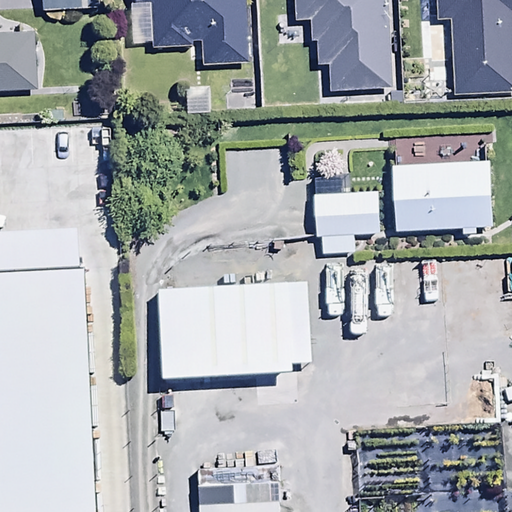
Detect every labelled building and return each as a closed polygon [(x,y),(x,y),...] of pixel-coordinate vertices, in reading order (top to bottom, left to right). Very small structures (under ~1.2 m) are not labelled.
[(41,0),(43,14),(103,11),(102,0),(41,0)] [(137,0),(138,5),(129,6),(132,49),(152,47),(152,53),(199,50),(200,67),(248,64),(244,0),(137,0)] [(391,91),(387,0),(295,0),(296,23),(312,22),(313,44),(318,44),(319,71),(330,70),(331,93),(391,91)] [(511,0),(435,0),(436,22),(451,21),(453,63),(428,64),(429,97),(511,94),(511,0)] [(0,95),(37,94),(36,37),(0,37),(0,95)] [(492,157),(394,163),(397,226),(495,221),(492,157)] [(379,189),(315,192),(317,233),(382,229),(379,189)] [(0,511),(58,511),(52,238),(0,239),(0,511)] [(288,279),(129,283),(131,370),(290,366),(288,279)] [(265,511),(265,497),(184,501),(184,511),(265,511)]
